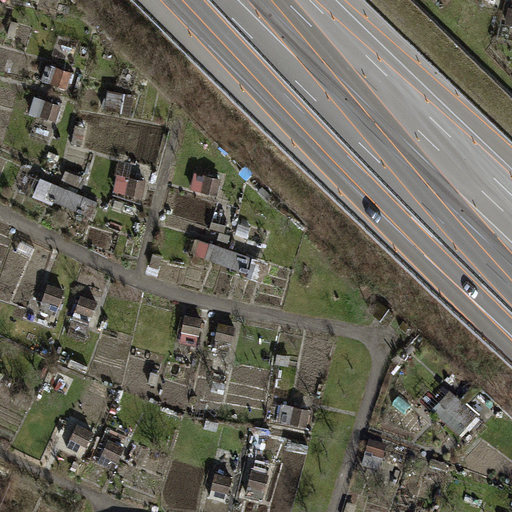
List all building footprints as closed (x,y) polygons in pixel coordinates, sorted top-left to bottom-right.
[(8,35),(15,37),(19,21),(12,19),(8,35)] [(42,79),(67,87),(72,71),(47,63),(42,79)] [(132,114),(135,93),(109,89),(105,109),(132,114)] [(31,111),(56,119),(60,103),(36,95),(31,111)] [(73,142),(82,144),(86,125),(76,124),(73,142)] [(91,215),(98,201),(79,192),(85,179),(66,170),(60,184),(42,176),(33,195),(53,204),(55,199),(91,215)] [(192,188),(219,193),(222,176),(195,172),(192,188)] [(143,196),(146,179),(118,173),(115,190),(143,196)] [(264,276),(268,263),(196,238),(191,251),(264,276)] [(151,265),(159,268),(163,256),(155,253),(151,265)] [(56,312),(65,289),(49,282),(40,305),(56,312)] [(94,312),(98,299),(82,294),(78,307),(94,312)] [(200,335),(204,317),(185,313),(181,331),(200,335)] [(233,343),(237,325),(220,321),(216,339),(233,343)] [(433,413),(460,438),(478,418),(451,394),(433,413)] [(308,425),(312,408),(282,402),(279,419),(308,425)] [(70,438),(86,445),(93,430),(77,422),(70,438)] [(102,452),(118,460),(125,447),(109,439),(102,452)] [(364,469),(381,473),(388,448),(370,443),(364,469)] [(246,495),(263,500),(270,473),(253,468),(246,495)] [(225,500),(233,476),(217,471),(209,495),(225,500)]
